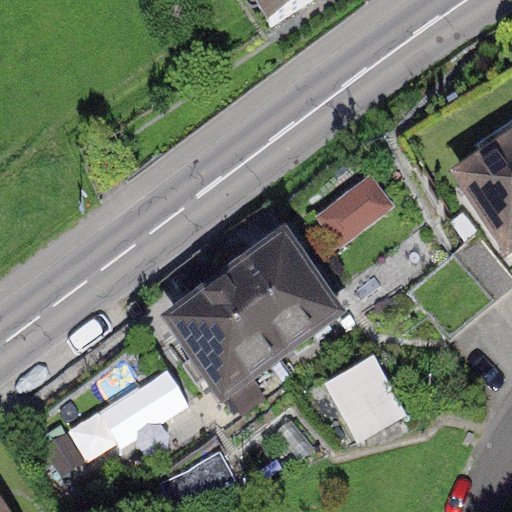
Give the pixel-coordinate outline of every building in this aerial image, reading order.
[(253,0),(269,25),(309,0),(253,0)] [(490,169),(461,188),(510,259),(511,258),(511,135),(481,156),(490,169)] [(382,176),(322,217),(346,252),(405,211),(382,176)] [(511,287),(511,278),(478,237),(408,293),(446,340),(511,287)] [(286,255),(231,296),(282,363),(336,322),(286,255)] [(231,296),(176,336),(227,404),(282,363),(231,296)] [(401,412),(376,369),(332,394),(357,437),(401,412)] [(129,370),(50,415),(62,437),(142,391),(129,370)] [(181,376),(55,442),(74,479),(200,412),(181,376)]
